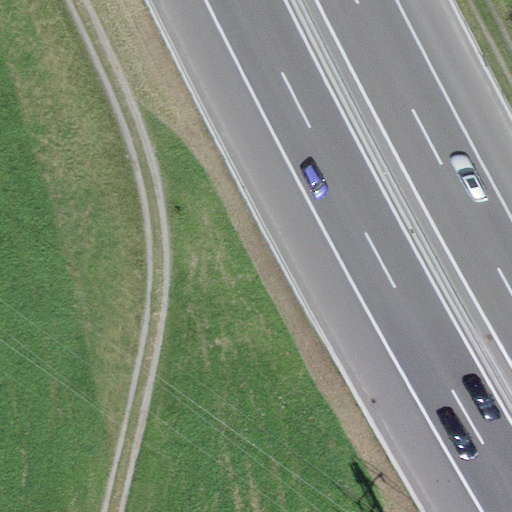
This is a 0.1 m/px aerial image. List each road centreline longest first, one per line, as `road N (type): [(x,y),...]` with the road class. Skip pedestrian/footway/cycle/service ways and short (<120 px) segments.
road 1 (motorway): [(245,0),(511,493)]
road 2 (track): [(76,0),(135,137),(158,252),(149,351),(112,511)]
road 3 (motorway): [(511,292),(356,0)]
